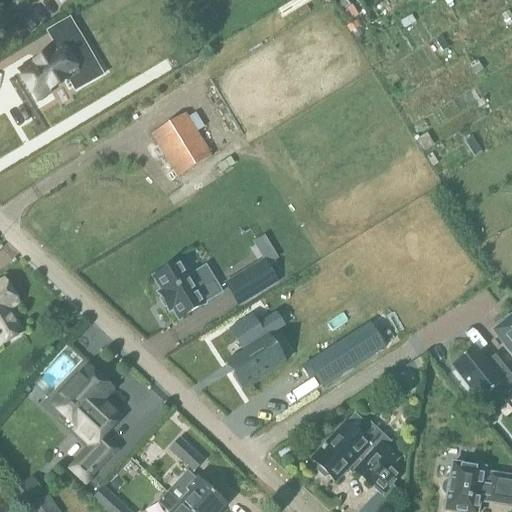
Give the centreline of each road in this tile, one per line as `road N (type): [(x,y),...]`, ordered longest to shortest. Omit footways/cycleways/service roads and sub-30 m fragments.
road 1 (unclassified): [(305,511),(0,233)]
road 2 (unknown): [(245,457),(446,325),(477,322),(501,341)]
